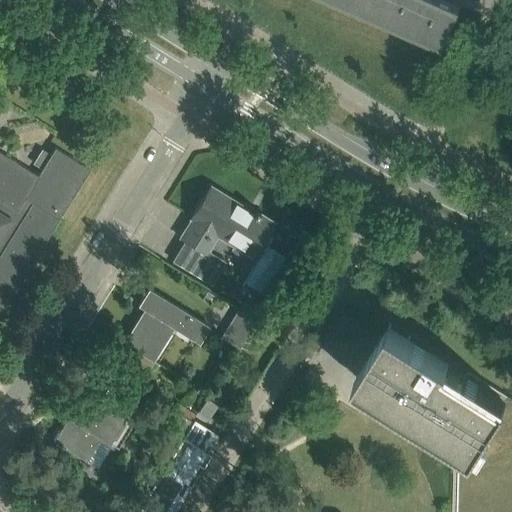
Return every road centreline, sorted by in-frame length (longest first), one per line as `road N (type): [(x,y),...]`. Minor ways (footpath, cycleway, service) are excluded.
road 1 (residential): [(208,87),(13,409)]
road 2 (tertiary): [(208,87),(383,196),(511,260)]
road 3 (tertiary): [(511,228),(404,178),(222,65)]
road 4 (residential): [(194,511),(358,238)]
road 5 (tertiary): [(66,0),(208,87)]
road 6 (tertiary): [(222,65),(115,0)]
